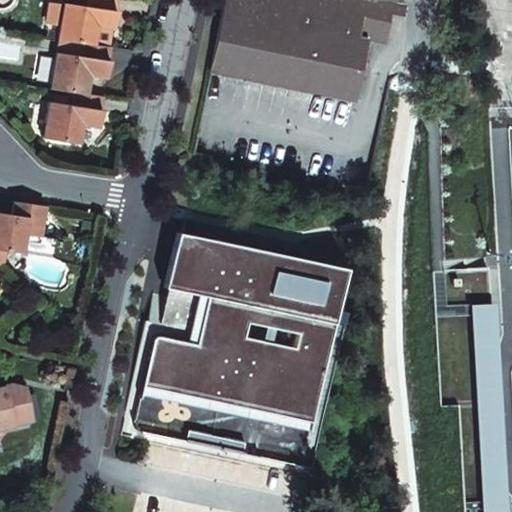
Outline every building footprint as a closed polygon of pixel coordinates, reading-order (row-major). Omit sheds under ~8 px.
[(58,40),(82,44),(95,46),(98,25),(113,27),(116,0),(88,0),(88,5),(63,2),(58,40)] [(221,0),(207,71),(351,100),(363,39),(382,43),(388,13),(400,16),(403,0),(221,0)] [(51,89),(75,93),(83,94),(88,95),(91,76),(106,78),(110,48),(95,46),(82,44),(80,55),(56,52),(51,89)] [(98,127),(103,97),(88,95),(83,94),(75,93),(73,104),(49,100),(43,137),(81,143),(84,125),(98,127)] [(37,206),(15,202),(13,213),(0,211),(0,250),(5,251),(23,253),(27,234),(43,236),(48,207),(42,206),(37,206)] [(359,266),(178,231),(139,401),(321,437),(359,266)] [(0,427),(34,419),(27,387),(10,385),(0,386),(0,427)]
